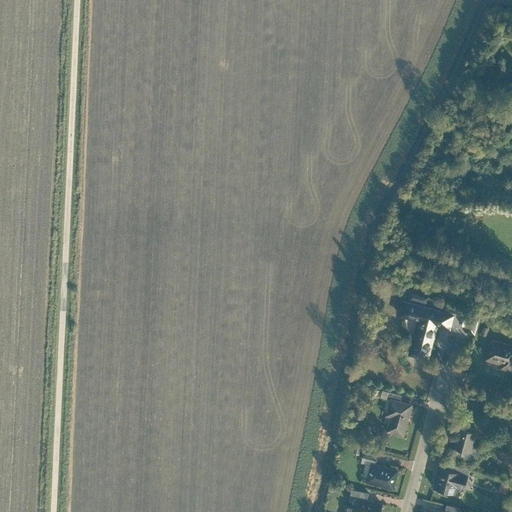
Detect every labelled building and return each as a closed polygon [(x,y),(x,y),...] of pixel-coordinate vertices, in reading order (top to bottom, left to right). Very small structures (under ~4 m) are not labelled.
[(427,300),(428,296),(413,292),(412,296),(427,300)] [(431,354),(440,316),(420,311),(411,349),(431,354)] [(511,369),(511,344),(491,338),(484,360),(501,364),(500,368),(511,372),(511,369)] [(412,403),(390,398),(385,415),(390,416),(386,431),(404,436),(412,403)] [(471,454),(475,433),(456,430),(452,450),(471,454)] [(379,453),(364,449),(363,457),(377,460),(379,453)] [(393,488),(397,471),(371,464),(366,481),(393,488)] [(465,467),(453,464),(452,470),(464,473),(465,467)] [(452,470),(436,466),(430,490),(455,496),(457,488),(464,489),(467,475),(464,473),(452,470)] [(367,493),(352,490),(350,498),(358,499),(366,501),(367,493)] [(380,511),(382,504),(366,501),(358,499),(355,511),(380,511)]
